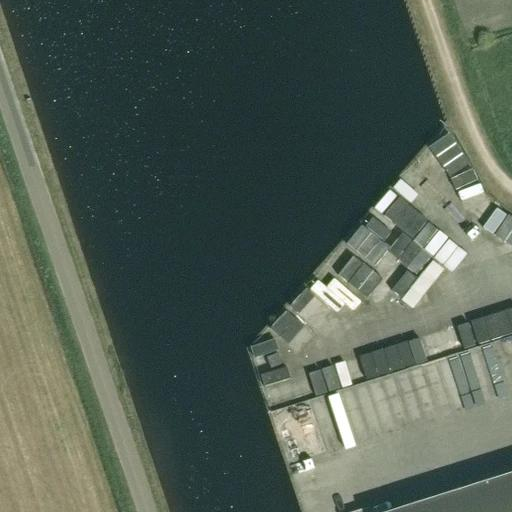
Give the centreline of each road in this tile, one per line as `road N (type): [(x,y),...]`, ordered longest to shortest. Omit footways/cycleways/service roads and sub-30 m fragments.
road 1 (unclassified): [(144,511),(0,90)]
road 2 (track): [(511,192),(480,153),(425,0)]
